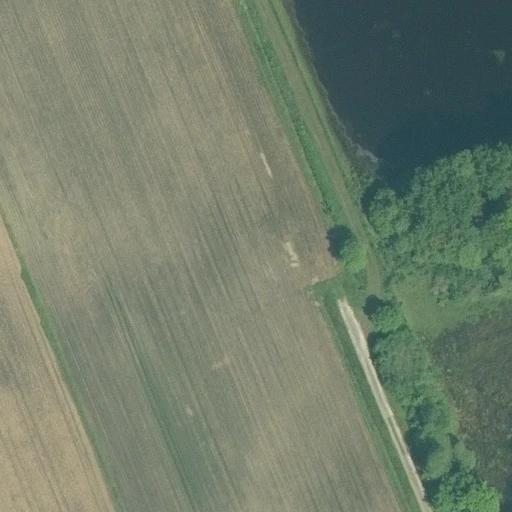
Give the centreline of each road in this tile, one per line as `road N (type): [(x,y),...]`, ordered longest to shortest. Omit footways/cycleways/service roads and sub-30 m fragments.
road 1 (unclassified): [(359,346),(374,288),(367,253),(261,0)]
road 2 (unclassified): [(427,511),(359,346)]
